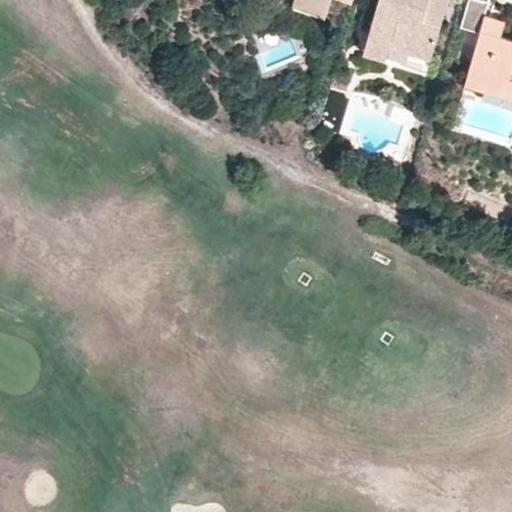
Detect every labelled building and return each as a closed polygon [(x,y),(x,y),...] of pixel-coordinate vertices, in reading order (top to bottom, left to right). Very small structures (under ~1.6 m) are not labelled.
[(293,0),(292,6),(323,17),(328,0),(293,0)] [(418,0),(377,0),(365,39),(387,46),(406,51),(430,58),(447,0),(426,0),(426,2),(418,0)] [(480,0),(467,0),(460,28),(480,33),(484,16),(488,2),(480,0)] [(480,33),(468,73),(508,84),(510,79),(511,79),(511,39),(501,37),(505,22),(484,16),(480,33)] [(365,39),(362,53),(384,59),(385,56),(387,46),(365,39)] [(406,51),(387,46),(385,56),(402,61),(406,51)] [(508,84),(468,73),(463,96),(511,109),(511,79),(510,79),(508,84)] [(402,149),(396,147),(381,142),(377,147),(381,157),(398,162),(402,149)]
